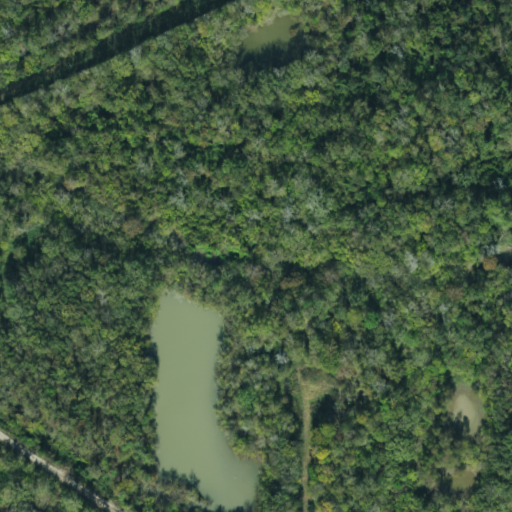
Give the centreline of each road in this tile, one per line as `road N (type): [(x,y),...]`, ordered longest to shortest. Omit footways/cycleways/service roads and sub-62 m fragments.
road 1 (residential): [(0,60),(186,0)]
road 2 (residential): [(0,446),(120,511)]
